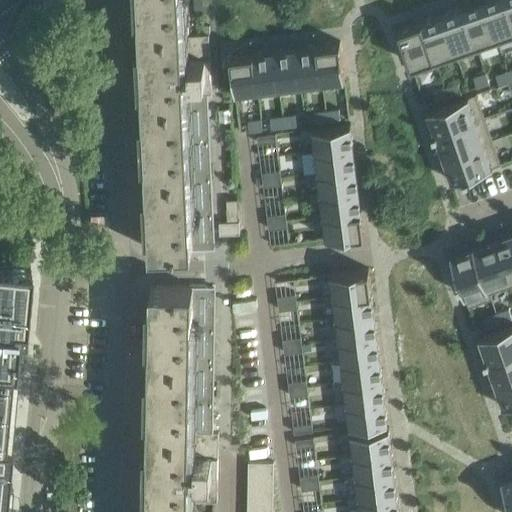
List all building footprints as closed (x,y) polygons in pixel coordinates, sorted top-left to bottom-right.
[(138,0),(139,1),(151,250),(188,248),(188,249),(205,248),(205,247),(212,246),(212,248),(214,248),(207,93),(212,93),(209,34),(183,35),(181,0),(138,0)] [(499,43),(483,0),(477,0),(463,5),(478,50),(499,43)] [(483,0),(499,43),(511,38),(511,16),(506,0),(483,0)] [(478,50),(463,5),(442,12),(456,53),(455,53),(457,58),(478,50)] [(442,12),(422,20),(436,60),(437,60),(455,53),(456,53),(442,12)] [(437,60),(436,60),(422,20),(399,27),(415,73),(438,65),(437,60)] [(322,81),(345,79),(340,41),(318,43),(322,81)] [(322,81),(318,43),(296,46),(301,84),(322,81)] [(275,49),(279,87),(301,84),(296,46),(275,49)] [(258,90),(279,87),(275,49),(253,52),(258,90)] [(253,52),(231,54),(235,92),(258,90),(253,52)] [(511,80),(508,70),(496,75),(499,84),(511,80)] [(473,77),(477,86),(489,82),(486,72),(473,77)] [(458,82),(445,87),(448,96),(461,92),(458,82)] [(436,100),(448,96),(445,87),(433,91),(436,100)] [(429,121),(433,132),(432,132),(433,134),(485,116),(476,93),(426,110),(427,111),(428,111),(431,120),(429,121)] [(326,110),(327,120),(340,118),(339,108),(326,110)] [(327,120),(326,110),(313,111),(314,121),(327,120)] [(283,115),(284,125),(297,124),(296,114),(283,115)] [(284,125),(283,115),(270,117),(271,127),(284,125)] [(438,147),(441,146),(444,156),(492,139),(485,116),(433,134),(434,136),(435,136),(438,147)] [(262,118),(248,120),(249,130),(263,128),(262,118)] [(313,128),(315,150),(353,145),(351,123),(313,128)] [(257,134),(258,143),(277,140),(276,132),(257,134)] [(444,156),(445,160),(443,161),(447,172),(449,172),(452,179),(451,179),(451,180),(464,175),(465,177),(470,176),(469,174),(501,163),(492,139),(444,156)] [(315,150),(318,172),(356,167),(353,145),(315,150)] [(359,188),(356,167),(318,172),(321,193),(359,188)] [(263,178),(281,176),(280,169),(262,171),(263,178)] [(263,178),(264,186),(282,183),(281,176),(263,178)] [(324,215),(362,210),(359,188),(321,193),(324,215)] [(324,215),(326,237),(364,232),(362,210),(324,215)] [(268,222),(287,219),(286,212),(267,214),(268,222)] [(288,226),(287,219),(268,222),(269,229),(288,226)] [(220,235),(223,235),(240,234),(240,222),(220,223),(220,235)] [(511,284),(511,232),(509,233),(508,231),(498,234),(499,237),(495,238),(511,284)] [(511,284),(495,238),(491,239),(490,237),(481,241),(482,243),(474,245),(474,244),(473,244),(490,292),(511,284)] [(462,292),(464,292),(469,305),(492,297),(490,292),(473,244),(473,245),(473,246),(469,247),(468,245),(455,250),(455,252),(452,253),(452,252),(450,252),(459,276),(457,277),(459,281),(458,282),(462,292)] [(0,501),(4,502),(5,494),(6,479),(28,251),(21,250),(6,249),(0,248),(0,501)] [(334,295),(372,290),(369,268),(331,273),(334,295)] [(151,286),(147,511),(189,511),(190,499),(213,500),(218,500),(219,460),(219,430),(212,430),(215,287),(215,285),(212,285),(212,287),(206,287),(206,285),(189,284),(189,286),(151,286)] [(337,317),(374,312),(372,290),(334,295),(337,317)] [(297,300),(296,293),(278,295),(278,302),(297,300)] [(298,307),(297,300),(278,302),(279,310),(298,307)] [(500,322),(511,317),(511,316),(509,308),(497,312),(500,322)] [(374,312),(337,317),(339,338),(377,334),(374,312)] [(500,322),(497,312),(485,317),(488,326),(500,322)] [(511,324),(478,336),(479,337),(480,337),(483,346),(481,347),(485,360),(511,350),(511,324)] [(339,338),(342,360),(380,355),(377,334),(339,338)] [(302,343),(301,336),(283,338),(284,345),(302,343)] [(303,350),(302,343),(284,345),(285,353),(303,350)] [(496,382),(511,375),(511,350),(485,360),(490,373),(492,372),(496,382)] [(345,381),(383,376),(380,355),(342,360),(344,377),(345,381)] [(511,375),(496,382),(497,385),(495,386),(499,398),(501,397),(503,404),(502,405),(503,406),(511,402),(511,375)] [(385,398),(383,376),(345,381),(347,403),(385,398)] [(288,381),(289,388),(308,386),(307,379),(288,381)] [(308,386),(289,388),(290,395),(309,393),(308,386)] [(388,420),(385,398),(347,403),(350,425),(388,420)] [(313,430),(312,422),(294,424),(295,432),(313,430)] [(354,454),(392,449),(389,426),(351,431),(354,454)] [(315,444),(314,436),(295,438),(296,446),(315,444)] [(354,454),(357,475),(394,470),(392,449),(354,454)] [(273,461),(251,460),(248,460),(248,476),(273,476),(273,461)] [(397,492),(394,470),(357,475),(359,496),(397,492)] [(300,475),(301,482),(319,480),(318,472),(300,475)] [(511,511),(511,472),(505,475),(506,477),(503,478),(502,477),(501,477),(510,501),(508,502),(510,506),(509,506),(511,511)] [(273,492),(273,476),(248,476),(248,491),(273,492)] [(320,487),(319,480),(301,482),(302,489),(320,487)] [(273,507),(273,492),(248,491),(247,507),(273,507)] [(399,511),(397,492),(359,496),(361,511),(399,511)]
